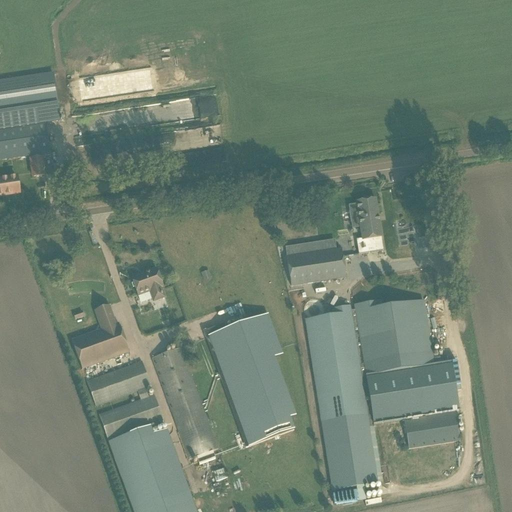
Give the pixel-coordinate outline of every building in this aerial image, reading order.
[(61,122),(53,75),(0,82),(0,180),(14,178),(13,171),(10,171),(8,160),(27,158),(29,167),(30,167),(28,157),(40,156),(42,165),(51,164),(50,154),(45,125),(61,122)] [(40,156),(28,157),(30,167),(32,179),(36,178),(43,177),(42,165),(40,156)] [(0,196),(3,196),(3,197),(19,194),(17,178),(14,178),(0,180),(0,196)] [(383,251),(380,231),(377,210),(375,200),(356,203),(357,204),(357,205),(348,206),(352,230),(361,228),(365,254),(383,251)] [(430,238),(428,226),(416,227),(417,231),(417,235),(418,235),(418,239),(430,238)] [(291,287),(346,278),(342,250),(286,259),(291,287)] [(163,287),(160,279),(156,270),(143,275),(144,276),(132,281),(138,296),(150,292),(154,303),(165,299),(161,288),(163,287)] [(211,279),(209,271),(201,274),(203,282),(211,279)] [(333,316),(305,321),(330,489),(353,486),(354,490),(331,494),(333,503),(361,499),(358,485),(376,482),(366,414),(399,409),(401,422),(403,422),(408,449),(459,441),(455,413),(410,420),(408,408),(453,401),(447,361),(363,374),(361,364),(430,354),(422,303),(381,309),(380,301),(353,305),(354,310),(350,310),(349,305),(332,308),(333,316)] [(82,371),(129,354),(118,324),(116,325),(109,307),(94,312),(101,331),(72,341),(82,371)] [(75,321),(84,317),(82,312),(73,315),(75,321)] [(281,353),(268,317),(227,332),(224,325),(203,332),(245,449),(294,431),(289,417),(295,415),(273,356),(281,353)] [(152,360),(188,461),(196,459),(199,468),(214,463),(211,453),(218,451),(185,359),(189,357),(183,342),(173,346),(175,351),(152,360)] [(140,401),(98,416),(108,442),(160,423),(164,422),(154,396),(148,398),(145,390),(151,388),(141,362),(86,382),(95,408),(137,393),(140,401)] [(196,511),(167,430),(163,432),(153,435),(150,428),(108,443),(133,511),(196,511)]
